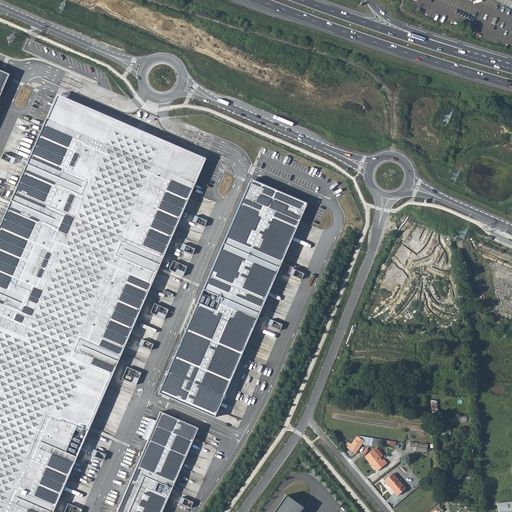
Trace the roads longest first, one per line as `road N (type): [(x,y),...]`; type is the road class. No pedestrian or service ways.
road 1 (trunk): [(258,0),(511,84)]
road 2 (tertiary): [(377,231),(306,418)]
road 3 (trunk): [(465,55),(301,0)]
road 4 (secondary): [(215,100),(333,151)]
road 5 (residential): [(306,418),(385,511)]
road 6 (secondary): [(110,55),(0,7)]
